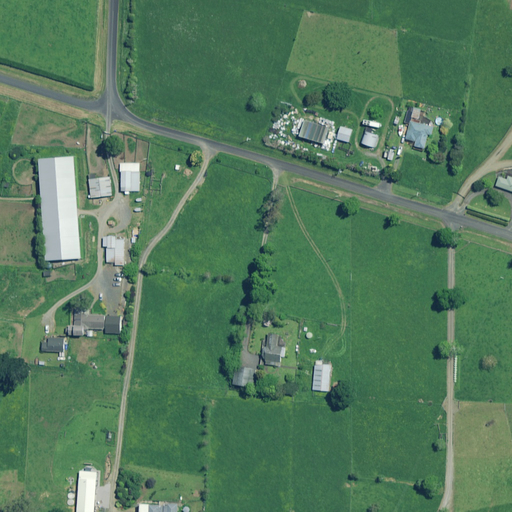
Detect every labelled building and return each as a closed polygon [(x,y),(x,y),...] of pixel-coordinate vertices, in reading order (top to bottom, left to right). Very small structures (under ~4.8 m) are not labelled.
[(421,109),(415,108),(412,118),(419,119),(421,109)] [(431,120),(426,119),(424,125),(411,121),(406,139),(416,142),(415,146),(425,149),(429,135),(432,135),(434,128),(429,126),(431,120)] [(316,124),(305,121),(301,137),(320,143),(325,126),(316,123),(316,124)] [(378,136),(366,132),(362,143),(374,148),(378,136)] [(44,265),(78,262),(70,161),(37,163),(44,265)] [(139,191),(140,164),(120,163),(120,172),(123,172),(122,191),(125,191),(125,195),(129,195),(129,191),(139,191)] [(177,169),(157,168),(157,172),(168,173),(167,193),(171,193),(173,173),(177,173),(177,169)] [(511,177),(508,176),(507,180),(499,177),(496,186),(511,191),(511,177)] [(113,196),(110,177),(90,180),(92,198),(113,196)] [(116,240),(116,237),(109,237),(109,248),(107,248),(106,265),(123,265),(124,241),(116,240)] [(105,330),(106,316),(77,314),(76,326),(70,326),(69,335),(88,336),(89,329),(105,330)] [(122,317),(106,316),(105,330),(105,333),(121,334),(122,317)] [(269,340),(264,339),(263,365),(281,366),(281,357),(285,357),(286,347),(278,346),(278,335),(269,334),(269,340)] [(64,352),(64,340),(42,339),(42,351),(64,352)] [(330,366),(315,365),(315,380),(313,380),(313,390),(328,391),(330,366)] [(256,370),(237,367),(234,385),(253,388),(256,370)]
